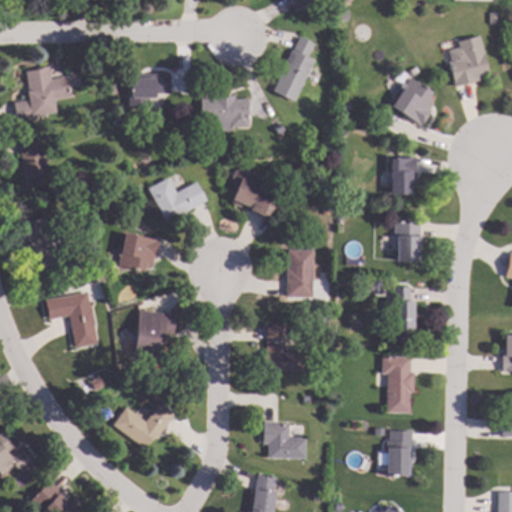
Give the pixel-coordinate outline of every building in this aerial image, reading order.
[(311,0),(303,4),(304,7),(293,12),(286,0),(311,0)] [(497,25),(487,25),(487,13),(497,13),(497,25)] [(488,76),(477,79),(478,82),(452,88),(446,64),(460,60),(455,42),(477,36),(488,76)] [(313,45),(305,59),(312,63),(292,103),(271,92),(278,78),(276,78),(289,51),(291,51),(298,37),(313,45)] [(48,80),(67,78),(69,99),(53,101),(54,114),(34,116),(35,121),(14,124),(11,103),(26,102),(25,92),(27,92),(25,72),(35,71),(34,69),(47,67),(48,80)] [(169,95),(153,95),(153,98),(141,99),(141,102),(126,102),(125,76),(168,75),(169,95)] [(431,93),(427,101),(432,104),(428,110),(430,111),(419,129),(388,109),(396,97),(393,95),(400,83),(404,85),(408,79),(431,93)] [(115,96),(106,98),(104,87),(113,85),(115,96)] [(233,100),(247,100),(247,129),(230,129),(230,132),(212,132),(212,122),(199,122),(198,100),(212,99),(212,96),(233,96),(233,100)] [(48,183),(24,189),(18,166),(21,165),(14,140),(36,135),(48,183)] [(188,154),(181,154),(180,146),(188,146),(188,154)] [(413,175),(410,175),(409,196),(388,196),(388,174),(387,174),(387,157),(414,158),(413,175)] [(329,177),(321,177),(321,169),(329,169),(329,177)] [(257,177),(260,183),(258,187),(270,191),(266,200),(277,204),(271,220),(229,204),(235,186),(232,185),(229,178),(232,172),(238,170),(257,177)] [(174,194),(194,183),(204,202),(183,213),(184,215),(164,225),(145,189),(166,178),(174,194)] [(327,214),(320,214),(319,205),(326,205),(327,214)] [(61,268),(38,274),(34,256),(31,256),(28,243),(26,244),(21,224),(47,217),(61,268)] [(418,245),(416,245),(416,263),(394,263),(393,239),(391,239),(391,223),(417,223),(418,245)] [(157,241),(154,259),(151,259),(150,265),(144,264),(142,273),(115,267),(117,257),(115,257),(117,246),(120,247),(123,234),(157,241)] [(309,299),(283,298),(284,270),(285,270),(285,251),(310,251),(309,299)] [(511,253),(511,308),(509,308),(511,292),(511,286),(511,279),(502,278),(507,253),(511,253)] [(407,302),(410,302),(411,330),(390,330),(389,311),(388,311),(388,302),(390,302),(390,288),(407,288),(407,302)] [(88,309),(89,309),(93,326),(91,327),(95,345),(72,349),(66,317),(46,321),(42,301),(85,293),(88,309)] [(173,315),(171,340),(164,339),(162,362),(130,358),(132,349),(129,349),(130,340),(133,340),(136,311),(173,315)] [(281,352),(300,353),(300,373),(261,373),(261,352),(263,352),(264,327),(281,327),(281,352)] [(511,372),(499,372),(499,355),(500,355),(500,349),(503,349),(503,337),(511,337),(511,372)] [(408,374),(411,374),(411,395),(407,395),(407,414),(384,414),(384,375),(378,375),(378,358),(408,358),(408,374)] [(101,385),(91,391),(86,383),(96,377),(101,385)] [(511,438),(498,439),(498,421),(504,421),(504,414),(506,414),(506,401),(511,400),(511,438)] [(172,415),(153,441),(151,439),(142,450),(110,426),(123,408),(143,423),(157,404),(172,415)] [(286,439),(303,439),(302,460),(264,460),(264,445),(259,445),(260,424),(286,424),(286,439)] [(381,428),(381,437),(371,437),(371,428),(381,428)] [(0,432),(11,448),(5,453),(7,456),(18,448),(29,464),(16,473),(12,468),(0,476),(0,432)] [(409,478),(383,478),(383,442),(386,442),(386,432),(409,432),(409,478)] [(273,479),(270,493),(273,494),(270,511),(248,511),(254,476),(273,479)] [(76,510),(74,511),(38,511),(28,502),(46,482),(76,510)] [(321,495),(318,504),(311,502),(313,493),(321,495)] [(511,511),(495,511),(495,493),(511,493),(511,511)] [(377,511),(395,511),(386,503),(377,511)]
